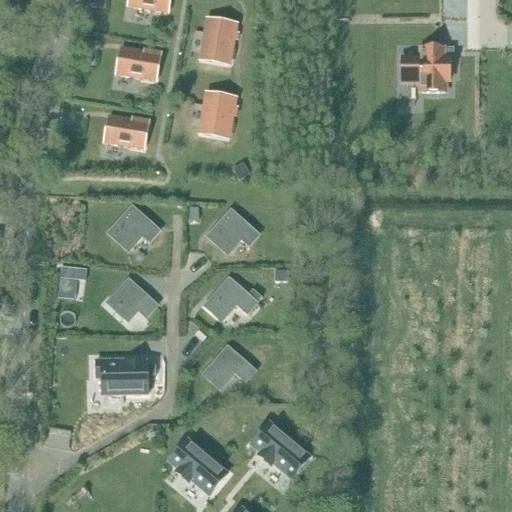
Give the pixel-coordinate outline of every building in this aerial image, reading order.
[(128,0),(127,10),(168,17),(171,0),(128,0)] [(207,25),(201,65),(229,69),(235,30),(207,25)] [(115,79),(157,86),(162,54),(144,51),(143,54),(119,50),(115,79)] [(420,62),(400,62),(400,85),(420,85),(420,95),(444,95),(444,83),(448,83),(448,64),(451,64),(451,51),(420,51),(420,62)] [(208,96),(201,135),(229,140),(236,101),(208,96)] [(103,147),(145,154),(150,123),(132,120),(131,122),(108,118),(103,147)] [(248,175),(241,165),(232,171),(239,181),(248,175)] [(126,212),(108,232),(126,249),(128,246),(131,249),(143,236),(150,242),(160,232),(133,207),(127,213),(126,212)] [(260,238),(231,212),(205,239),(228,259),(241,244),(249,251),(260,238)] [(105,248),(103,260),(111,261),(113,249),(105,248)] [(77,271),(76,282),(85,283),(86,272),(77,271)] [(274,273),(274,285),(288,285),(288,273),(274,273)] [(129,281),(106,305),(129,327),(139,316),(147,322),(160,308),(129,281)] [(222,289),(203,310),(222,326),(237,309),(247,318),(258,306),(263,300),(254,292),(249,298),(230,281),(222,290),(222,289)] [(235,377),(245,387),(256,375),(228,350),(221,358),(220,357),(201,378),(220,394),(235,377)] [(124,363),(96,364),(96,382),(102,382),(102,399),(148,398),(147,379),(156,379),(155,367),(124,367),(124,363)] [(264,434),(246,456),(255,464),(253,466),(266,477),(268,474),(286,489),(304,467),(264,434)] [(177,443),(158,465),(168,473),(166,475),(178,486),(180,483),(199,498),(217,477),(177,443)]
